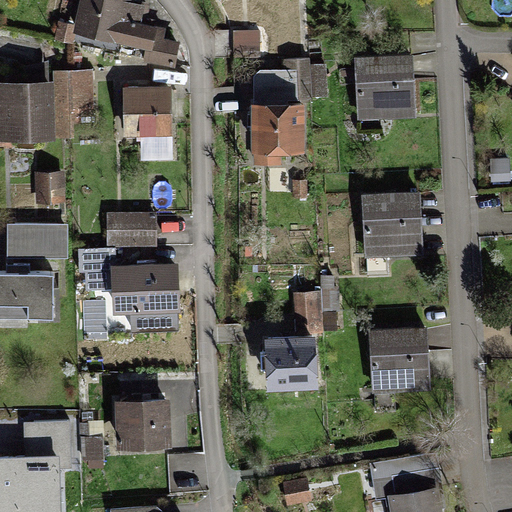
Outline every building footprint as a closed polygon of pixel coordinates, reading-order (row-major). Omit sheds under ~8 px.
[(144,9),(106,0),(85,0),(78,34),(151,52),(156,30),(140,25),(144,9)] [(76,28),(61,28),(61,43),(76,42),(76,28)] [(254,34),(235,36),(236,53),(255,51),(254,34)] [(309,60),(283,61),(284,94),(310,93),(309,60)] [(413,61),(361,62),(362,119),(414,118),(413,61)] [(53,86),(0,85),(0,138),(73,139),(73,111),(89,111),(89,74),(53,74),(53,86)] [(171,91),(127,89),(125,137),(169,139),(171,91)] [(303,106),(257,105),(257,153),(302,154),(303,106)] [(416,196),(364,197),(365,254),(417,253),(416,196)] [(156,218),(110,218),(110,250),(156,250),(156,218)] [(68,224),(7,224),(7,258),(67,258),(68,224)] [(176,269),(115,269),(115,313),(131,313),(131,327),(162,327),(162,313),(176,313),(176,269)] [(105,274),(92,275),(92,295),(106,294),(105,274)] [(53,276),(0,275),(0,306),(28,307),(28,319),(52,319),(53,276)] [(316,296),(295,297),(296,326),(316,326),(316,296)] [(425,333),(373,334),(374,391),(426,390),(425,333)] [(318,339),(269,340),(271,389),(319,388),(318,339)] [(167,404),(118,405),(119,449),(168,448),(167,404)] [(61,511),(59,457),(0,459),(0,511),(61,511)] [(442,511),(438,488),(389,496),(391,511),(442,511)]
